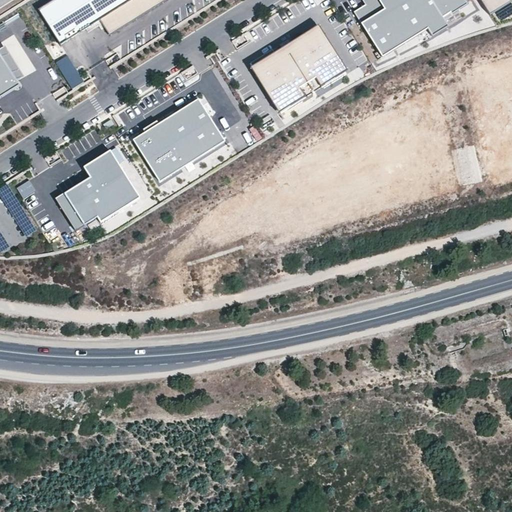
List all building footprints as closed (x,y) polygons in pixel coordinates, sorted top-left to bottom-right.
[(54,0),(39,10),(60,44),(100,20),(110,37),(169,0),(54,0)] [(451,15),(467,5),(463,0),(362,0),(365,5),(353,13),(381,57),(426,29),(431,37),(447,27),(442,19),(450,13),(451,15)] [(511,0),(479,0),(490,16),(511,1),(511,0)] [(251,69),(279,114),(347,71),(319,26),(275,54),(253,67),(251,69)] [(248,30),(232,39),(237,48),(253,39),(248,30)] [(253,67),(275,54),(272,50),(250,64),(253,67)] [(0,98),(20,86),(0,53),(0,98)] [(68,53),(55,61),(71,88),(84,81),(68,53)] [(144,133),(133,140),(159,183),(224,142),(198,99),(158,124),(144,133)] [(113,125),(111,120),(103,125),(106,129),(113,125)] [(142,130),(144,133),(158,124),(156,121),(142,130)] [(90,178),(64,194),(84,226),(97,218),(100,223),(140,198),(110,151),(83,168),(90,178)] [(0,190),(19,230),(30,225),(9,182),(0,186),(0,190)] [(84,226),(64,194),(63,194),(55,199),(75,231),(84,226)] [(49,213),(37,219),(40,227),(53,221),(49,213)] [(43,230),(50,240),(61,233),(54,223),(43,230)] [(0,249),(10,243),(0,226),(0,249)]
